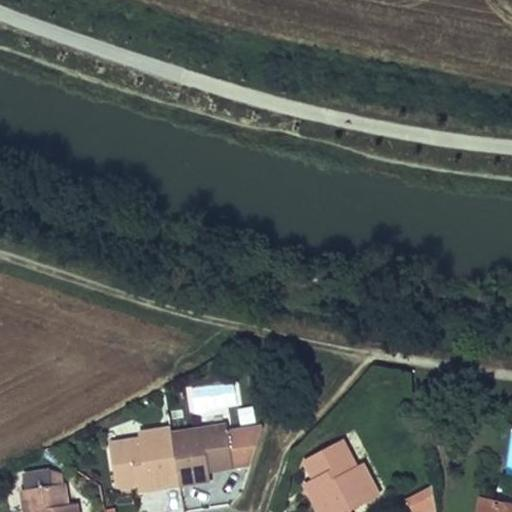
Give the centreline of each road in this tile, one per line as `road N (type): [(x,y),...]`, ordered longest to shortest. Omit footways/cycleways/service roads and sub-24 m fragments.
road 1 (track): [(511,370),(375,354),(155,303),(0,251)]
road 2 (track): [(375,354),(285,447),(257,511)]
